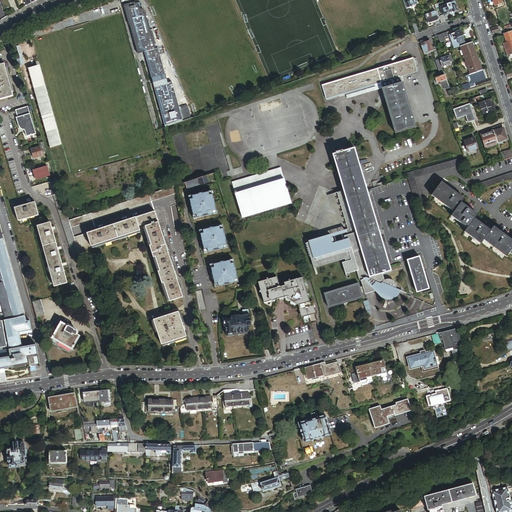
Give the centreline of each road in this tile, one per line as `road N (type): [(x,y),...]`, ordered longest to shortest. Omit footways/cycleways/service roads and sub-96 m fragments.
road 1 (residential): [(114,372),(246,369),(511,299)]
road 2 (tertiary): [(511,408),(315,511)]
road 3 (residential): [(114,372),(131,436),(269,436)]
road 4 (track): [(37,337),(0,214)]
